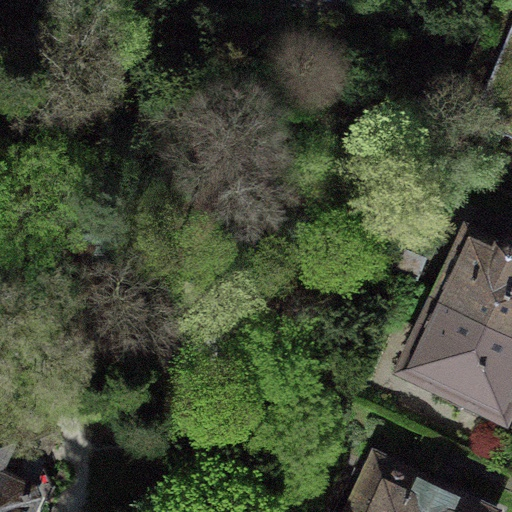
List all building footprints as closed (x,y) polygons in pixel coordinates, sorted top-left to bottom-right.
[(511,21),(472,120),(511,136),(511,21)] [(498,241),(496,243),(468,230),(435,298),(511,334),(511,236),(508,235),(507,238),(504,239),(501,240),(498,241)] [(494,415),(500,413),(503,415),(511,396),(511,334),(435,298),(403,367),(456,393),(463,396),(464,401),(494,415)] [(0,511),(24,511),(33,494),(29,484),(55,427),(15,409),(2,438),(0,437),(0,511)] [(494,511),(435,484),(375,456),(348,511),(494,511)]
